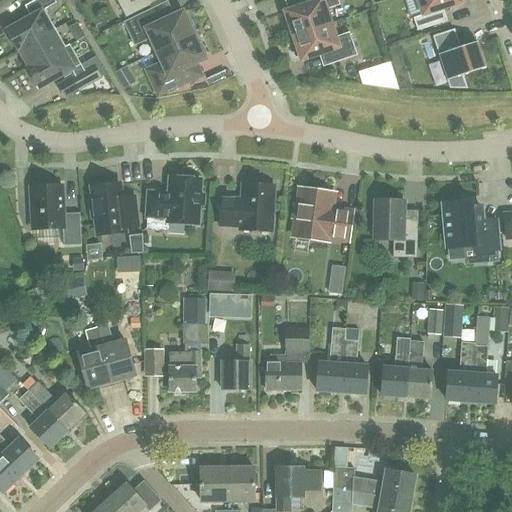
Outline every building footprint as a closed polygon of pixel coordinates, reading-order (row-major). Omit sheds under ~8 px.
[(0,0),(0,8),(11,0),(0,0)] [(6,31),(17,50),(55,29),(45,10),(57,3),(55,0),(35,0),(29,3),(36,14),(6,31)] [(117,0),(126,17),(150,5),(147,0),(117,0)] [(293,36),(331,23),(326,9),(340,5),(338,0),(306,0),(307,4),(284,12),(286,17),(283,18),(288,33),(291,32),(293,36)] [(417,0),(423,15),(414,18),(418,31),(442,23),(438,11),(461,3),(460,0),(417,0)] [(150,38),(157,52),(194,35),(190,27),(193,25),(188,13),(184,15),(183,11),(156,24),(149,10),(124,21),(135,45),(150,38)] [(70,27),(78,41),(86,36),(78,22),(70,27)] [(331,23),(293,36),(294,41),(291,42),(296,57),(300,56),(301,61),(324,53),(328,65),(357,55),(349,32),(336,37),(331,23)] [(28,69),(70,45),(70,44),(66,47),(55,29),(17,50),(18,51),(21,49),(25,56),(22,58),(28,69)] [(433,36),(450,88),(467,89),(463,75),(486,68),(478,42),(460,47),(454,29),(433,36)] [(194,36),(157,52),(164,67),(148,74),(158,96),(184,84),(178,72),(205,59),(203,56),(207,54),(202,42),(198,44),(194,36)] [(70,45),(28,69),(39,88),(81,64),(70,45)] [(398,45),(388,48),(396,73),(407,70),(398,45)] [(72,74),(79,87),(109,72),(102,59),(72,74)] [(391,63),(380,64),(386,86),(398,88),(391,63)] [(114,73),(117,77),(127,71),(124,67),(114,73)] [(168,223),(197,224),(199,205),(201,205),(204,203),(204,197),(201,194),(199,194),(200,179),(171,177),(170,193),(148,192),(147,217),(168,219),(168,223)] [(95,217),(98,235),(126,231),(125,227),(138,226),(135,197),(121,199),(120,184),(92,187),(93,199),(89,199),(92,218),(95,217)] [(221,198),(219,225),(241,226),(241,230),(271,232),(274,186),(243,184),(242,200),(221,198)] [(30,187),(33,229),(63,228),(64,246),(82,245),(80,213),(64,214),(62,186),(47,187),(43,185),(39,185),(34,187),(30,187)] [(296,220),(294,236),(327,241),(328,237),(348,240),(352,212),(332,209),(334,194),(300,189),(298,204),(292,204),(290,219),(296,220)] [(393,257),(417,258),(418,227),(404,227),(404,201),(375,200),(374,240),(393,240),(393,257)] [(464,265),(499,262),(495,220),(482,221),(481,206),(472,207),(471,201),(456,202),(455,201),(457,201),(457,200),(442,201),(442,202),(443,202),(445,220),(443,220),(443,218),(442,218),(444,233),(444,231),(446,231),(447,247),(462,246),(464,265)] [(129,234),(132,251),(142,250),(142,232),(129,234)] [(119,267),(121,289),(140,287),(138,266),(119,267)] [(88,297),(83,278),(56,285),(61,305),(88,297)] [(341,295),(343,284),(330,282),(329,293),(341,295)] [(89,284),(88,313),(124,314),(125,285),(89,284)] [(253,314),(253,294),(211,293),(211,313),(253,314)] [(202,324),(206,324),(206,299),(206,294),(194,294),(194,299),(190,300),(190,323),(186,323),(186,352),(170,352),(171,391),(196,390),(196,378),(202,378),(202,324)] [(462,338),(465,305),(446,304),(444,337),(462,338)] [(442,335),(444,310),(430,308),(428,334),(442,335)] [(494,309),(493,331),(508,334),(508,312),(494,309)] [(97,327),(113,382),(136,376),(126,339),(114,343),(108,320),(97,323),(97,327)] [(496,403),(498,374),(487,374),(489,347),(489,346),(491,324),(477,323),(476,343),(472,401),(496,403)] [(113,382),(97,327),(86,330),(91,349),(79,352),(89,389),(113,382)] [(287,328),(286,362),(267,362),(268,389),(302,389),(302,363),(310,363),(311,354),(310,327),(287,328)] [(317,390),(342,392),(346,340),(347,328),(333,328),(332,339),(331,362),(320,361),(317,390)] [(360,329),(355,329),(347,328),(346,340),(342,392),(367,393),(369,365),(357,364),(360,329)] [(407,396),(411,338),(398,337),(396,367),(385,366),(383,395),(407,396)] [(411,338),(407,396),(432,398),(434,369),(423,369),(425,341),(412,340),(412,338),(411,338)] [(447,400),(472,401),(476,343),(463,342),(461,372),(449,371),(447,400)] [(251,389),(251,360),(251,345),(238,345),(238,361),(224,361),(224,389),(251,389)] [(145,348),(145,376),(164,376),(165,348),(145,348)] [(69,431),(87,413),(67,393),(59,401),(40,381),(30,391),(69,431)] [(0,403),(10,394),(0,384),(0,403)] [(51,448),(69,431),(30,391),(21,399),(40,419),(31,427),(51,448)] [(2,456),(21,476),(39,459),(19,439),(11,447),(0,435),(0,453),(2,456)] [(192,456),(214,452),(212,436),(189,440),(192,456)] [(21,476),(2,456),(0,457),(0,488),(4,493),(21,476)] [(292,511),(292,497),(305,497),(305,489),(321,489),(320,470),(304,470),(304,466),(277,467),(278,511),(292,511)] [(335,466),(334,487),(412,501),(416,474),(387,468),(386,473),(382,472),(380,481),(355,476),(355,467),(335,466)] [(229,501),(229,468),(202,468),(202,501),(229,501)] [(229,468),(229,501),(256,501),(255,468),(229,468)] [(139,511),(147,505),(127,483),(107,501),(117,511),(139,511)] [(334,487),(333,510),(337,511),(351,511),(354,507),(354,504),(375,508),(374,511),(409,511),(412,501),(334,487)] [(117,511),(107,501),(95,511),(117,511)]
